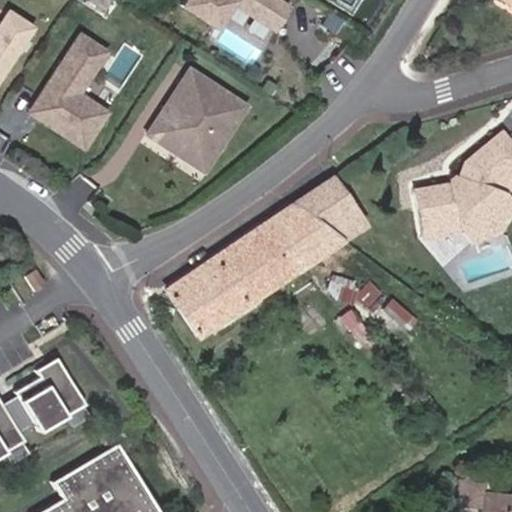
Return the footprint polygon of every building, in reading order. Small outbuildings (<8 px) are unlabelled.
[(182,0),(180,4),(212,25),(228,0),(270,27),(284,6),(275,0),(182,0)] [(337,0),(351,8),(355,0),(337,0)] [(0,23),(0,76),(32,28),(8,12),(0,23)] [(37,101),(51,110),(42,122),(82,148),(106,112),(77,93),(106,51),(81,35),(37,101)] [(186,69),(163,105),(176,113),(199,78),(186,69)] [(163,105),(144,133),(178,157),(211,150),(241,105),(199,78),(176,113),(163,105)] [(42,122),(51,110),(37,101),(29,113),(42,122)] [(486,218),(501,194),(502,190),(511,182),(511,148),(499,133),(463,162),(456,183),(415,190),(422,236),(459,228),(486,218)] [(211,150),(178,157),(198,170),(211,150)] [(328,178),(163,291),(194,337),(359,224),(328,178)] [(495,230),(510,206),(501,194),(486,218),(459,228),(469,240),(495,230)] [(80,401),(53,354),(32,367),(36,373),(11,388),(13,392),(0,399),(0,403),(15,429),(30,420),(34,428),(60,413),(78,402),(80,401)] [(78,402),(60,413),(66,424),(85,413),(78,402)] [(0,403),(0,448),(18,438),(20,437),(15,429),(0,403)] [(18,438),(0,448),(0,451),(5,460),(24,449),(18,438)] [(56,495),(28,511),(156,511),(114,439),(47,479),(56,495)] [(511,511),(511,495),(484,493),(485,480),(457,477),(454,506),(482,508),(481,511),(511,511)]
